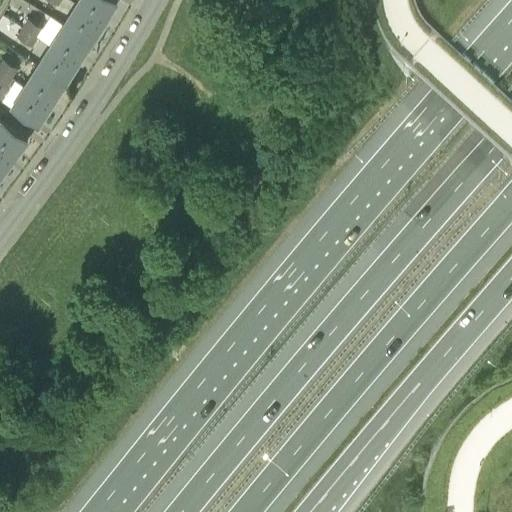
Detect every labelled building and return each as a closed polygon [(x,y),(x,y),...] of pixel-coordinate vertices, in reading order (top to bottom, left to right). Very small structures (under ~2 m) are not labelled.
[(77,0),(75,3),(102,20),(114,0),(77,0)] [(89,40),(102,20),(75,3),(63,23),(89,40)] [(38,35),(40,37),(45,29),(43,28),(44,27),(27,16),(21,27),(37,38),(38,35)] [(21,27),(14,23),(10,31),(32,45),(37,38),(21,27)] [(50,43),(76,60),(89,40),(63,23),(50,43)] [(36,64),(63,81),(76,60),(50,43),(36,64)] [(0,60),(0,68),(12,76),(18,67),(2,57),(0,60)] [(24,83),(51,100),(63,81),(36,64),(24,83)] [(0,81),(6,86),(12,76),(0,68),(0,81)] [(51,100),(24,83),(11,105),(37,122),(51,100)] [(0,119),(0,148),(11,156),(26,136),(1,118),(0,119)] [(0,171),(11,156),(0,148),(0,171)]
